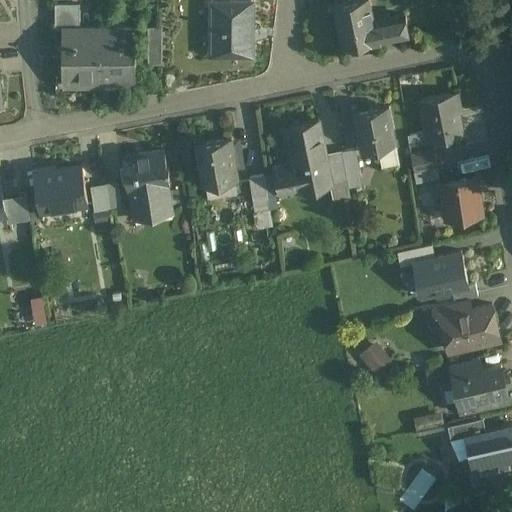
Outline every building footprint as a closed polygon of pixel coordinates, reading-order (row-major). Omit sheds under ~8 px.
[(369,0),(356,0),(333,5),(342,48),(409,34),(405,16),(374,22),(369,0)] [(254,1),(230,1),(230,10),(211,10),(211,55),(253,55),(254,1)] [(80,3),(55,3),(55,29),(62,28),(80,28),(80,3)] [(162,64),(162,27),(148,27),(148,64),(162,64)] [(99,85),(99,28),(80,28),(62,28),(63,79),(79,79),(79,85),(99,85)] [(135,28),(99,28),(99,85),(119,85),(119,79),(136,78),(135,28)] [(456,93),(420,100),(426,131),(429,142),(463,135),(458,112),(460,111),(456,93)] [(389,106),(355,113),(362,149),(380,146),(384,163),(399,160),(395,143),(396,142),(389,106)] [(319,120),(289,126),(293,144),(287,146),(291,162),(275,166),(281,193),(331,183),(332,183),(326,156),(319,120)] [(426,131),(409,135),(411,146),(429,142),(426,131)] [(231,138),(196,144),(203,185),(207,184),(209,196),(236,192),(234,180),(238,179),(231,138)] [(356,148),(342,150),(343,152),(347,179),(361,177),(356,148)] [(164,149),(124,155),(134,218),(174,212),(167,169),(170,168),(170,166),(167,166),(164,149)] [(434,151),(411,155),(414,171),(437,166),(434,151)] [(347,179),(343,152),(326,156),(332,183),(347,179)] [(82,166),(48,172),(47,167),(34,170),(38,194),(41,210),(42,210),(88,203),(82,166)] [(264,175),(249,177),(255,212),(270,209),(264,175)] [(476,178),(442,183),(447,219),(481,214),(476,178)] [(332,183),(331,183),(334,199),(350,196),(347,179),(332,183)] [(118,182),(105,184),(109,207),(121,205),(118,182)] [(105,184),(92,186),(95,210),(109,207),(105,184)] [(38,194),(26,196),(30,219),(43,217),(42,210),(41,210),(38,194)] [(26,196),(4,199),(6,215),(7,223),(30,219),(26,196)] [(432,243),(397,251),(400,265),(414,262),(414,261),(435,256),(432,243)] [(435,256),(414,261),(414,262),(421,294),(462,286),(469,284),(461,250),(435,256)] [(469,284),(462,286),(464,297),(469,297),(469,296),(478,294),(476,283),(469,284)] [(39,322),(51,321),(48,293),(36,294),(39,322)] [(469,297),(433,304),(436,317),(442,316),(442,315),(471,308),(469,297)] [(492,304),(442,315),(442,316),(446,331),(451,330),(455,349),(500,339),(492,304)] [(479,356),(452,362),(454,373),(481,367),(479,356)] [(371,366),(364,358),(357,365),(363,372),(371,366)] [(452,362),(428,367),(432,383),(455,378),(454,373),(452,362)] [(481,367),(454,373),(455,378),(462,408),(474,406),(476,407),(483,406),(484,403),(509,398),(506,386),(510,385),(508,374),(504,374),(501,363),(481,367)] [(435,413),(416,417),(418,429),(438,425),(435,413)] [(483,416),(448,424),(451,438),(468,435),(468,434),(486,430),(483,416)] [(511,424),(486,430),(468,434),(468,435),(472,454),(465,458),(475,478),(487,472),(493,469),(492,466),(511,461),(511,424)] [(511,461),(492,466),(493,469),(487,472),(495,487),(511,478),(511,461)] [(400,471),(380,467),(378,479),(380,479),(395,482),(397,483),(400,471)] [(395,482),(380,479),(379,488),(394,491),(395,482)]
